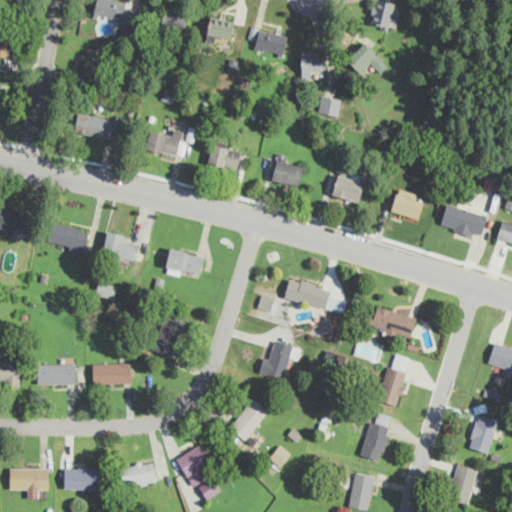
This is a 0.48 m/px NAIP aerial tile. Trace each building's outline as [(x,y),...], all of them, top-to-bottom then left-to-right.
[(140,9),(125,6),(126,1),(122,0),(96,0),(93,15),(97,17),(98,13),(122,19),(121,24),(136,27),(140,9)] [(395,2),(387,0),(375,0),(369,21),(389,26),(395,2)] [(184,30),(189,11),(165,6),(160,25),(184,30)] [(230,40),(234,19),(210,14),(206,36),(230,40)] [(283,53),(288,34),(258,27),(254,46),(283,53)] [(16,33),(0,30),(0,53),(12,56),(16,33)] [(387,63),(364,41),(347,58),(362,72),(371,62),(380,71),(387,63)] [(104,49),(86,46),(80,75),(98,79),(104,49)] [(311,70),(324,70),(324,49),(301,49),(301,76),(311,76),(311,70)] [(319,111),(338,114),(341,97),(321,94),(319,111)] [(113,139),(118,119),(79,110),(74,130),(113,139)] [(182,130),(173,127),(171,135),(149,129),(145,147),(177,155),(182,130)] [(242,145),(213,139),(208,162),(236,168),(242,145)] [(302,165),(285,161),(287,154),(278,152),(271,178),(297,185),(302,165)] [(359,200),(364,181),(338,174),(332,193),(359,200)] [(424,195),(397,186),(390,208),(417,217),(424,195)] [(487,213),(447,202),(441,222),(454,226),(453,230),(471,235),(472,231),(481,234),(487,213)] [(0,207),(0,230),(28,237),(34,215),(0,207)] [(496,237),(511,241),(511,220),(502,217),(496,237)] [(90,229),(52,220),(48,239),(68,244),(66,251),(84,255),(90,229)] [(134,259),(139,237),(107,229),(102,251),(134,259)] [(165,268),(200,275),(204,254),(170,247),(165,268)] [(331,285),(289,277),(285,298),(344,309),(346,298),(329,294),(331,285)] [(117,283),(98,280),(95,293),(115,296),(117,283)] [(258,306),(271,310),(275,297),(262,293),(258,306)] [(388,328),(386,333),(409,339),(416,315),(377,305),(375,313),(368,311),(365,322),(388,328)] [(0,311),(0,335),(11,335),(11,311),(0,311)] [(185,318),(164,311),(153,348),(173,355),(185,318)] [(284,377),(292,342),(272,337),(263,372),(284,377)] [(510,371),(511,369),(511,345),(496,340),(488,363),(510,371)] [(397,403),(410,356),(392,351),(379,398),(397,403)] [(0,383),(20,383),(20,358),(0,358),(0,383)] [(131,382),(131,360),(93,360),(93,382),(131,382)] [(38,383),(76,383),(76,361),(38,361),(38,383)] [(245,438),(269,408),(254,396),(229,425),(245,438)] [(468,444),(488,451),(498,418),(478,412),(468,444)] [(378,459),(392,426),(373,418),(360,451),(378,459)] [(206,465),(219,458),(208,439),(177,456),(192,485),(211,475),(206,465)] [(291,452),(280,443),(270,457),(281,466),(291,452)] [(123,486),(155,484),(154,461),(121,463),(123,486)] [(446,495),(468,502),(479,468),(457,461),(446,495)] [(65,487),(103,487),(103,465),(65,465),(65,487)] [(49,466),(10,466),(10,487),(29,487),(29,497),(38,497),(38,487),(49,487),(49,466)] [(373,474),(355,471),(349,505),(367,508),(373,474)] [(222,489),(215,476),(198,484),(205,498),(222,489)]
